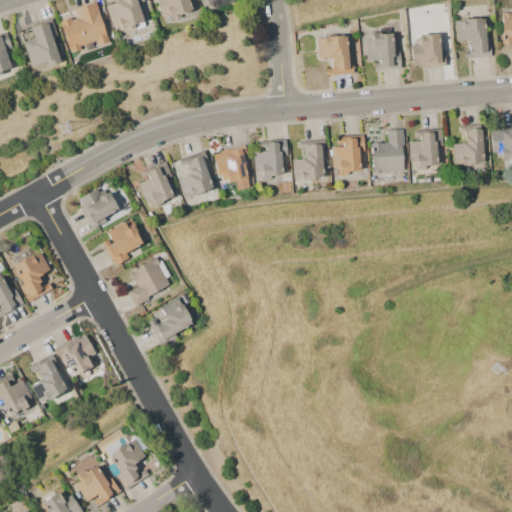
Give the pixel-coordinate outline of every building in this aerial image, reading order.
[(118,0),(103,5),(109,27),(117,25),(119,30),(142,23),(135,3),(142,1),(141,0),(118,0)] [(154,0),(158,17),(192,10),(189,0),(154,0)] [(230,0),(196,0),(199,9),(230,0)] [(58,21),(66,50),(94,42),(95,45),(105,42),(94,1),(71,8),(74,16),(58,21)] [(511,14),(499,14),(499,44),(511,44),(511,14)] [(489,56),(488,38),(483,38),(482,18),(452,20),(453,41),(462,41),(463,58),(489,56)] [(28,68),(57,59),(50,37),(54,35),(49,19),(27,26),(31,38),(20,41),(28,68)] [(363,60),(371,60),(372,70),(398,68),(397,51),(390,51),(389,32),(369,33),(370,40),(362,41),(363,60)] [(438,34),(416,34),(417,45),(408,46),(409,67),(440,66),(438,34)] [(350,74),(350,55),(345,55),(344,35),(314,37),(315,58),(326,58),(326,74),(350,74)] [(481,163),(479,124),(457,125),(458,143),(450,143),(451,164),(481,163)] [(511,127),(488,128),(489,152),(498,152),(498,160),(511,159),(511,127)] [(368,142),(369,172),(401,171),(400,129),(383,130),(384,142),(368,142)] [(356,150),(361,150),(361,135),(341,135),(341,146),(328,147),(328,167),(337,167),(337,173),(357,172),(356,150)] [(257,140),(257,151),(251,151),(252,177),(280,176),(279,156),(284,156),(283,139),(257,140)] [(290,159),(290,180),(322,179),(321,140),(294,140),(294,149),(299,149),(299,159),(290,159)] [(210,152),(214,170),(223,169),(225,182),(232,181),(234,189),(248,186),(240,146),(210,152)] [(147,193),(151,205),(171,198),(164,178),(168,177),(163,161),(145,167),(148,178),(135,183),(139,196),(147,193)] [(75,197),(87,228),(103,222),(101,216),(115,211),(107,191),(97,195),(95,189),(75,197)] [(104,231),(111,243),(103,248),(112,265),(126,258),(123,252),(140,243),(130,225),(125,227),(122,222),(104,231)] [(27,300),(46,290),(38,275),(47,270),(37,251),(9,266),(27,300)] [(130,304),(167,286),(153,257),(125,270),(134,287),(124,291),(130,304)] [(92,365),(88,356),(93,354),(82,334),(57,347),(71,375),(92,365)] [(30,363),(38,379),(27,385),(37,403),(65,388),(47,354),(30,363)] [(0,404),(6,416),(30,404),(18,380),(7,386),(3,378),(0,379),(0,404)] [(104,454),(123,488),(146,475),(142,469),(137,472),(131,462),(141,457),(131,439),(104,454)] [(73,483),(82,501),(90,498),(94,504),(117,493),(109,477),(102,481),(94,464),(75,474),(78,481),(73,483)] [(78,511),(69,494),(59,499),(55,492),(39,501),(44,511),(78,511)]
